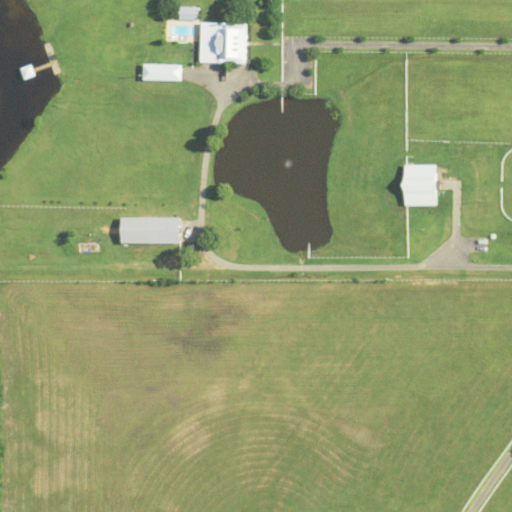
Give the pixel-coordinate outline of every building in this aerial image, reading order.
[(191,14),(191,6),(200,6),(200,14),(191,14)] [(225,61),(223,64),(219,63),(218,61),(215,61),(215,58),(202,58),(202,40),(215,41),(215,22),(248,23),(246,62),(225,61)] [(144,78),(144,63),(182,64),(182,79),(144,78)] [(405,204),(406,164),(437,164),(437,204),(405,204)] [(433,217),(435,217),(435,222),(423,222),(423,224),(415,224),(415,221),(414,221),(414,216),(415,216),(415,215),(424,215),(424,216),(427,216),(427,215),(433,215),(433,217)] [(151,243),(151,217),(181,217),(181,243),(151,243)] [(489,250),(489,240),(497,240),(497,250),(489,250)]
